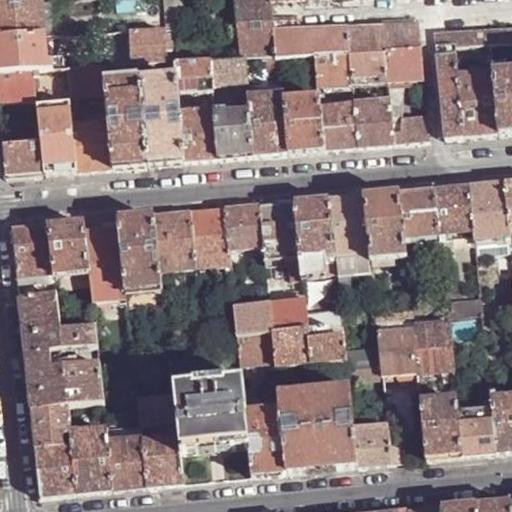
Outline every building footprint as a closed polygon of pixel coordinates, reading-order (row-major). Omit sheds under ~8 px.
[(275,0),(239,0),(244,41),(245,59),(250,59),(273,58),(281,56),(278,31),(277,19),(277,16),(275,1),(275,0)] [(0,40),(50,37),(48,2),(0,5),(0,40)] [(184,28),(185,17),(176,17),(177,28),(184,28)] [(304,30),(302,18),(277,19),(278,31),(304,30)] [(423,24),(387,26),(389,49),(425,47),(423,24)] [(387,26),(352,28),(354,51),(389,49),(387,26)] [(177,28),(170,29),(174,64),(180,63),(182,47),(184,28),(177,28)] [(354,51),(352,28),(304,30),(278,31),(281,56),(285,57),(319,54),(354,51)] [(133,32),(137,66),(174,64),(170,29),(133,32)] [(511,29),(440,35),(441,48),(458,47),(494,44),(511,42),(511,29)] [(0,74),(36,73),(53,72),(50,37),(0,40),(0,74)] [(69,70),(68,58),(59,58),(57,37),(50,37),(53,72),(69,70)] [(182,47),(180,63),(215,61),(245,59),(244,41),(182,47)] [(495,55),(494,44),(458,47),(459,58),(495,55)] [(389,49),(392,82),(428,80),(425,47),(389,49)] [(462,138),(468,138),(461,76),(459,58),(458,47),(441,48),(449,139),(462,138)] [(357,84),(392,82),(389,49),(354,51),(357,84)] [(354,51),(319,54),(321,69),(322,87),(357,84),(354,51)] [(319,54),(285,57),(286,68),(286,72),(321,69),(319,54)] [(281,56),(273,58),(274,69),(286,68),(285,57),(281,56)] [(217,86),(252,84),(250,59),(245,59),(215,61),(217,86)] [(180,63),(181,79),(182,92),(217,89),(217,86),(215,61),(180,63)] [(497,73),(511,71),(511,64),(496,65),(497,73)] [(110,68),(74,71),(77,104),(78,113),(113,110),(111,84),(110,68)] [(511,71),(497,73),(503,135),(511,134),(511,71)] [(0,77),(2,96),(3,104),(4,104),(40,100),(36,73),(0,74),(0,77)] [(497,73),(461,76),(468,138),(489,136),(503,135),(497,73)] [(145,82),(149,120),(163,119),(164,130),(150,131),(153,167),(174,165),(188,163),(184,114),(182,92),(181,79),(145,82)] [(393,89),(429,87),(428,80),(392,82),(393,89)] [(153,167),(150,131),(136,132),(135,121),(149,120),(145,82),(111,84),(113,110),(116,139),(118,170),(143,168),(153,167)] [(247,106),(254,105),(253,98),(253,91),(246,92),(247,106)] [(293,154),(288,100),(288,96),(253,98),(254,105),(255,112),(258,157),(281,155),(293,154)] [(318,152),(328,151),(324,106),(324,97),(288,100),(293,154),(318,152)] [(378,146),(398,145),(394,101),(359,103),(363,148),(378,146)] [(359,103),(324,106),(328,151),(345,149),(363,148),(359,103)] [(47,157),(48,176),(68,175),(83,173),(81,143),(78,113),(77,104),(41,107),(43,131),(44,137),(45,145),(47,157)] [(206,162),(223,161),(220,115),(219,111),(184,114),(188,163),(206,162)] [(255,112),(220,115),(223,161),(247,158),(258,157),(255,112)] [(431,118),(401,121),(403,144),(418,143),(434,141),(431,118)] [(6,134),(8,148),(23,147),(28,146),(45,145),(44,137),(43,131),(6,134)] [(116,139),(81,143),(83,173),(101,172),(118,170),(116,139)] [(35,178),(48,176),(47,157),(45,145),(28,146),(23,147),(8,148),(11,180),(35,178)] [(483,189),(470,190),(475,235),(476,242),(511,239),(511,237),(511,232),(507,187),(483,189)] [(436,193),(440,238),(475,235),(470,190),(449,192),(436,193)] [(408,196),(400,196),(405,241),(440,238),(436,193),(408,196)] [(380,198),(365,200),(371,255),(372,264),(396,262),(407,261),(406,259),(405,241),(400,196),(380,198)] [(345,202),(331,203),(336,258),(371,255),(365,200),(345,202)] [(312,204),(296,206),(302,261),(324,259),(331,259),(336,258),(331,203),(312,204)] [(277,207),(261,209),(265,252),(267,265),(302,261),(296,206),(277,207)] [(238,211),(225,212),(230,255),(265,252),(261,209),(238,211)] [(204,214),(190,215),(195,271),(231,268),(230,255),(225,212),(204,214)] [(169,217),(154,218),(160,275),(195,271),(190,215),(169,217)] [(130,220),(119,221),(120,231),(125,294),(162,291),(160,275),(154,218),(130,220)] [(62,226),(48,228),(54,278),(89,275),(85,234),(84,224),(62,226)] [(22,230),(13,231),(18,282),(54,278),(48,228),(22,230)] [(100,233),(85,234),(89,275),(91,290),(92,305),(126,302),(125,294),(120,231),(100,233)] [(440,238),(442,255),(451,254),(450,247),(469,245),(469,253),(477,252),(476,242),(475,235),(440,238)] [(405,241),(406,259),(442,255),(440,238),(405,241)] [(371,255),(336,258),(337,264),(338,279),(373,275),(373,274),(372,264),(371,255)] [(324,259),(302,261),(304,281),(326,278),(324,259)] [(372,264),(373,274),(397,272),(396,262),(372,264)] [(91,290),(89,275),(54,278),(55,291),(55,293),(91,290)] [(45,293),(46,300),(55,298),(55,293),(55,291),(45,293)] [(46,300),(20,302),(23,336),(26,357),(50,354),(97,350),(95,330),(72,332),(60,333),(58,322),(55,298),(46,300)] [(449,319),(484,316),(483,306),(482,302),(447,305),(449,319)] [(511,304),(483,306),(484,316),(511,313),(511,304)] [(306,305),(271,308),(274,337),(309,334),(308,323),(306,305)] [(271,308),(235,311),(236,326),(238,341),(274,337),(271,308)] [(412,310),(378,313),(378,325),(413,322),(412,310)] [(511,313),(484,316),(485,325),(511,322),(511,313)] [(342,319),(308,323),(309,334),(333,331),(343,330),(342,319)] [(70,320),(58,322),(60,333),(72,332),(70,320)] [(236,326),(201,330),(202,344),(204,344),(238,341),(236,326)] [(449,329),(414,331),(419,376),(454,372),(451,339),(449,329)] [(201,330),(167,333),(168,348),(202,344),(201,330)] [(343,330),(333,331),(334,340),(344,339),(343,330)] [(309,334),(274,337),(276,365),(277,370),(332,364),(333,377),(336,377),(337,384),(348,383),(348,373),(347,363),(344,339),(334,340),(333,331),(309,334)] [(414,331),(379,334),(382,359),(383,370),(384,379),(419,376),(414,331)] [(274,337),(238,341),(241,369),(262,367),(276,365),(274,337)] [(103,406),(99,366),(52,370),(50,354),(26,357),(29,388),(31,412),(68,409),(95,407),(103,406)] [(382,359),(347,363),(348,373),(383,370),(382,359)] [(276,365),(262,367),(263,381),(277,380),(277,370),(276,365)] [(383,370),(348,373),(348,383),(349,385),(384,381),(384,379),(383,370)] [(419,376),(384,379),(384,381),(385,393),(420,390),(419,376)] [(224,385),(224,390),(210,392),(195,393),(193,388),(176,390),(183,457),(201,456),(201,451),(230,448),(231,453),(249,451),(246,416),(243,383),(224,385)] [(349,393),(279,400),(281,413),(287,477),(326,474),(357,471),(354,439),(353,429),(349,393)] [(511,398),(493,401),(493,411),(498,457),(511,455),(511,398)] [(173,400),(139,403),(142,428),(176,425),(173,400)] [(457,401),(422,405),(428,464),(451,462),(462,460),(458,414),(457,401)] [(68,409),(31,412),(34,436),(35,452),(72,449),(71,436),(68,409)] [(493,411),(458,414),(462,460),(483,458),(498,457),(493,411)] [(281,413),(246,416),(249,451),(252,479),(252,481),(279,478),(287,477),(281,413)] [(353,429),(354,439),(389,436),(389,435),(388,426),(353,429)] [(99,496),(112,495),(107,445),(106,433),(71,436),(72,449),(78,498),(99,496)] [(392,468),(408,466),(405,433),(389,435),(389,436),(392,468)] [(389,436),(354,439),(357,471),(374,469),(392,468),(389,436)] [(177,441),(143,445),(148,491),(169,489),(183,488),(177,441)] [(143,442),(107,445),(112,495),(136,492),(148,491),(143,445),(143,442)] [(72,449),(35,452),(41,502),(64,499),(78,498),(72,449)]
